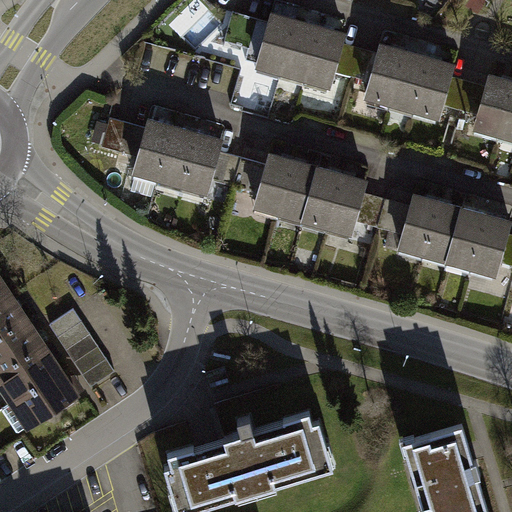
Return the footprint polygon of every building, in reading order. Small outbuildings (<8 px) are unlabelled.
[(343,31),(270,11),(255,67),(327,87),(343,31)] [(458,63),(377,41),(362,96),(443,118),(458,63)] [(511,79),(490,74),(475,127),(511,136),(511,79)] [(221,137),(147,116),(131,169),(205,191),(221,137)] [(366,177),(268,149),(251,207),(349,235),(366,177)] [(511,233),(511,222),(416,191),(397,252),(496,284),(511,233)] [(3,268),(0,270),(0,390),(27,431),(83,393),(3,268)] [(73,309),(56,321),(97,382),(114,371),(73,309)] [(171,451),(175,463),(168,465),(182,510),(337,464),(323,420),(316,422),(311,409),(226,434),(171,451)] [(415,465),(428,511),(493,511),(475,448),(468,424),(408,441),(415,465)]
